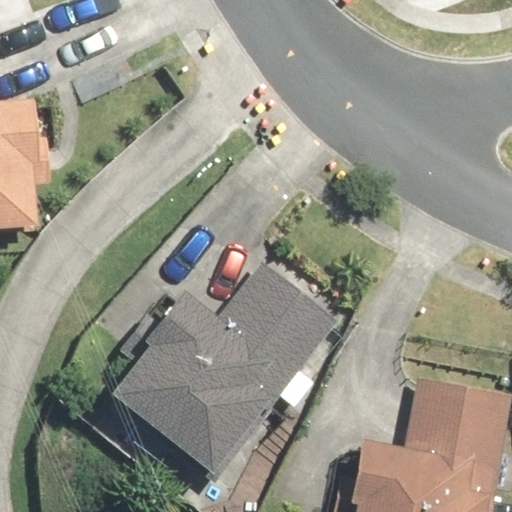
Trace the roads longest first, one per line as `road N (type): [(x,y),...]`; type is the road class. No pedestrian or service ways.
road 1 (residential): [(367,95),(511,211)]
road 2 (residential): [(367,95),(271,0)]
